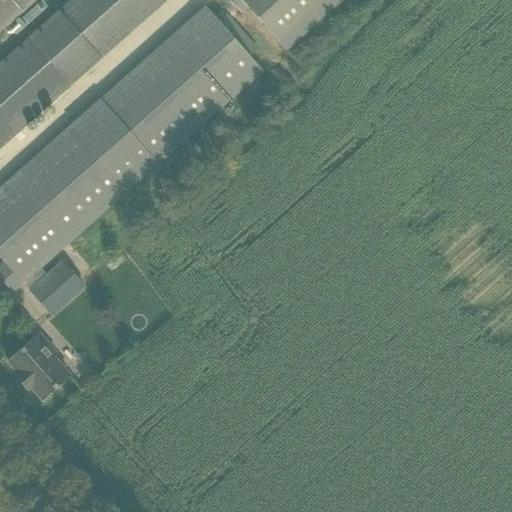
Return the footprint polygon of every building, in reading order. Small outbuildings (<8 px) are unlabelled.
[(0,0),(0,31),(35,0),(0,0)] [(0,146),(165,0),(71,0),(0,63),(0,146)] [(227,0),(237,10),(243,4),(282,48),(337,0),(227,0)] [(0,186),(0,259),(2,262),(0,263),(0,280),(12,294),(262,73),(249,57),(257,50),(226,13),(216,22),(203,6),(0,186)] [(31,293),(52,317),(84,288),(63,264),(31,293)] [(52,357),(56,354),(45,342),(41,345),(35,337),(8,361),(42,400),(69,376),(52,357)]
